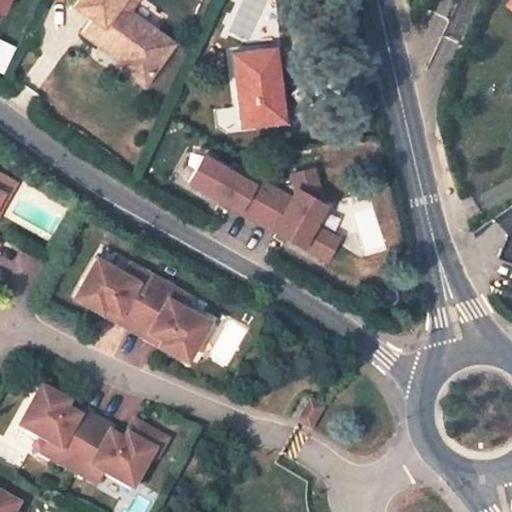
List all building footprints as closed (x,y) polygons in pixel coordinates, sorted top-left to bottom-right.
[(115,65),(140,83),(162,54),(157,50),(166,37),(126,7),(130,0),(74,0),(72,3),(92,18),(81,32),(119,60),(115,65)] [(0,69),(2,70),(14,44),(0,37),(0,69)] [(282,119),(273,47),(232,52),(240,125),(282,119)] [(201,147),(183,181),(327,259),(341,235),(318,222),(329,201),(316,194),(325,178),(300,165),(285,192),(201,147)] [(126,271),(97,255),(75,294),(101,309),(104,303),(118,311),(115,317),(146,334),(149,328),(163,336),(160,341),(186,356),(208,317),(179,300),(168,294),(174,283),(143,267),(137,277),(126,271)] [(143,267),(132,260),(126,271),(137,277),(143,267)] [(185,290),(174,283),(168,294),(179,300),(185,290)] [(65,400),(39,385),(16,425),(44,441),(56,447),(50,457),(81,474),(86,464),(98,470),(127,486),(146,451),(152,454),(162,436),(129,417),(118,437),(106,430),(109,424),(78,407),(75,413),(62,406),(65,400)] [(326,405),(307,394),(296,414),(315,425),(326,405)] [(56,447),(44,441),(39,451),(50,457),(56,447)] [(98,470),(86,464),(81,474),(92,481),(98,470)] [(0,511),(10,511),(16,502),(0,493),(0,511)]
